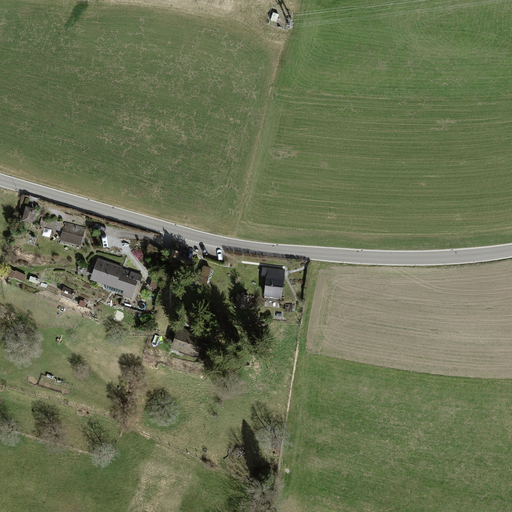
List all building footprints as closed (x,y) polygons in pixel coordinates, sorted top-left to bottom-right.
[(31,209),(26,207),(22,223),(32,226),(36,210),(31,209)] [(86,228),(65,223),(60,241),(82,247),(86,228)] [(173,252),(171,258),(178,260),(180,254),(173,252)] [(142,277),(98,262),(90,285),(134,300),(142,277)] [(286,273),(268,272),(265,301),(283,303),(286,273)] [(247,298),(237,296),(235,308),(245,310),(247,298)] [(176,340),(172,356),(204,364),(208,348),(176,340)]
